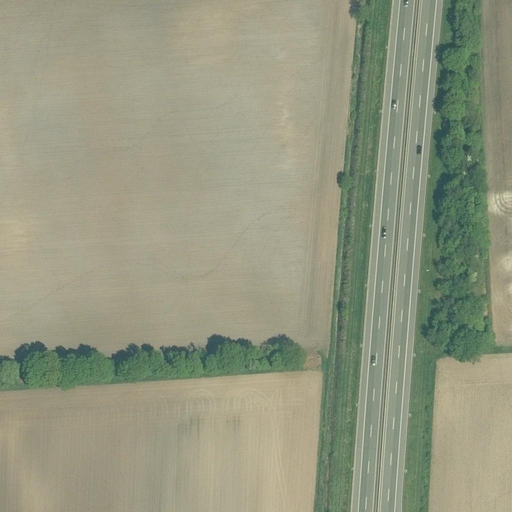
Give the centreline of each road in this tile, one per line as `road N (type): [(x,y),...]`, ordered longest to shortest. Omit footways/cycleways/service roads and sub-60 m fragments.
road 1 (motorway): [(408,0),(367,511)]
road 2 (motorway): [(388,511),(428,0)]
